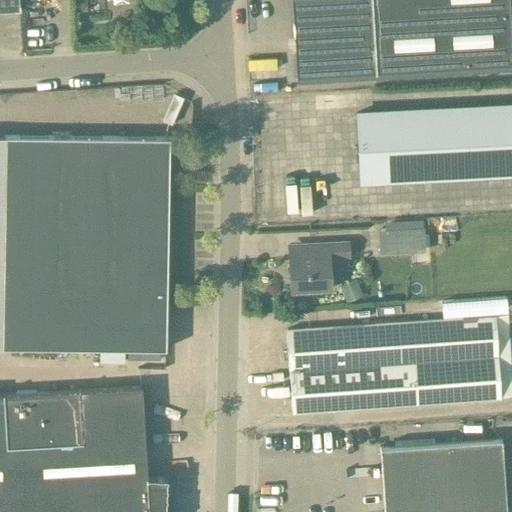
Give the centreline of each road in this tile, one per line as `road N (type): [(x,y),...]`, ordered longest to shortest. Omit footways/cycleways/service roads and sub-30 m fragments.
road 1 (unclassified): [(223,511),(231,183),(224,56)]
road 2 (unclassified): [(0,71),(224,56)]
